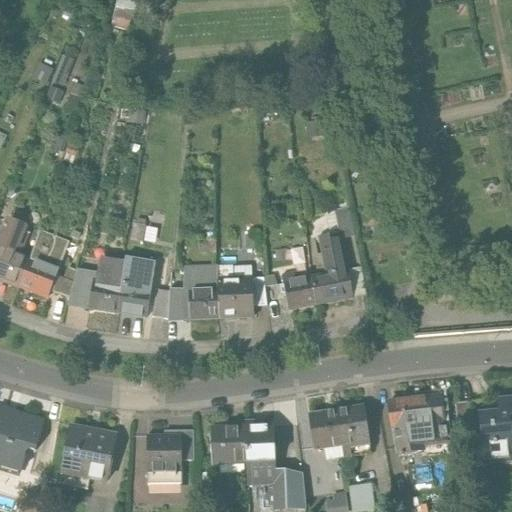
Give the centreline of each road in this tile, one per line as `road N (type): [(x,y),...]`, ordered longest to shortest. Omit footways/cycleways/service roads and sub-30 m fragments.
road 1 (residential): [(511,355),(141,399),(0,369)]
road 2 (residential): [(0,314),(133,349),(226,351),(366,330)]
